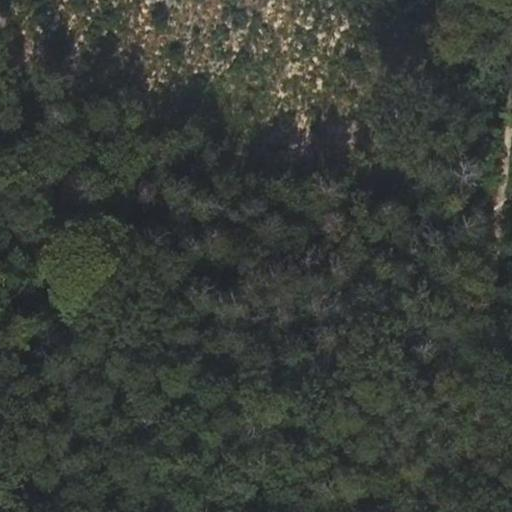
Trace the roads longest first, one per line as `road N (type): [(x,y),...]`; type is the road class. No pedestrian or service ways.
road 1 (track): [(511,44),(462,511)]
road 2 (track): [(0,214),(267,511)]
